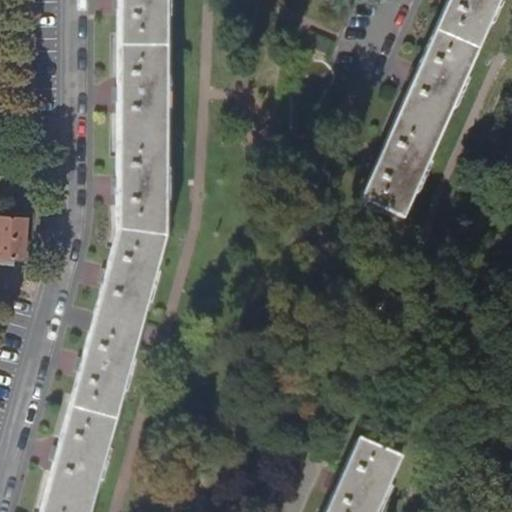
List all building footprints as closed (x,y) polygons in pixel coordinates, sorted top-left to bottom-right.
[(103,280),(94,315),(143,331),(169,237),(170,0),(115,0),(116,95),(117,185),(117,229),(103,280)] [(377,154),(358,196),(405,220),(502,0),(444,0),(411,76),(377,154)] [(0,216),(0,259),(1,265),(14,266),(14,259),(26,259),(29,218),(0,216)] [(38,511),(93,511),(138,347),(89,332),(78,366),(53,458),(38,511)] [(380,511),(405,455),(361,436),(338,481),(323,511),(380,511)]
